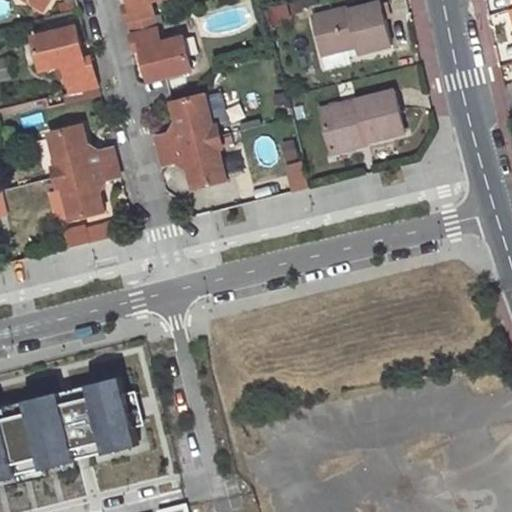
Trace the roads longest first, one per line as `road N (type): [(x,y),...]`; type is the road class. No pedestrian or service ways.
road 1 (residential): [(495,212),(172,290)]
road 2 (residential): [(172,290),(98,0)]
road 3 (unclassified): [(443,0),(495,212)]
road 4 (residential): [(172,290),(0,333)]
